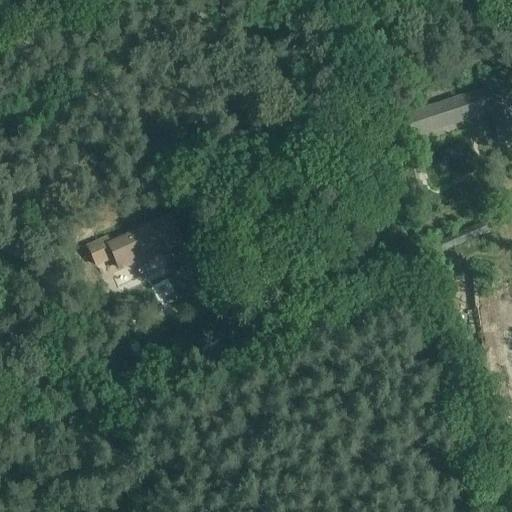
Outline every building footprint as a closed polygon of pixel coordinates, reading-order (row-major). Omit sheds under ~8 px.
[(484,91),(406,116),(413,137),(491,112),(501,144),(511,139),(511,107),(511,105),(511,104),(511,79),(510,72),(481,82),(484,91)] [(236,212),(229,225),(248,236),(255,223),(236,212)] [(107,238),(88,246),(96,265),(114,257),(119,269),(146,257),(147,258),(167,249),(168,250),(170,249),(169,247),(180,242),(169,218),(110,245),(107,238)] [(487,221),(429,246),(433,256),(491,231),(487,221)] [(316,274),(286,287),(293,304),(323,291),(316,274)]
